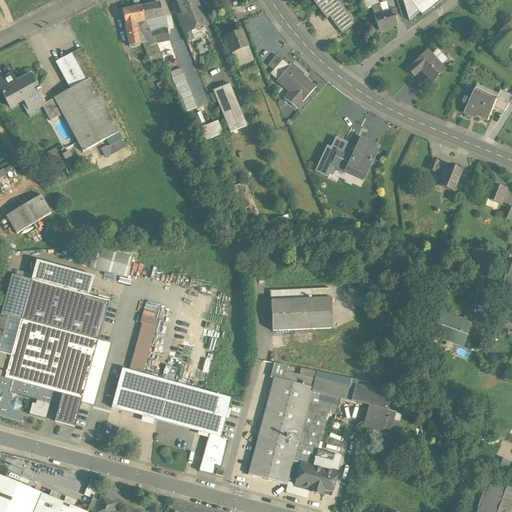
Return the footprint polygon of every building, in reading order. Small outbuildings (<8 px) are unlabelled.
[(175,0),(176,1),(170,3),(177,20),(183,18),(188,31),(189,31),(195,28),(196,30),(199,31),(202,30),(204,27),(203,25),(204,24),(199,11),(194,0),(175,0)] [(207,0),(209,4),(212,11),(222,7),(222,6),(236,0),(235,0),(207,0)] [(236,0),(222,6),(222,7),(225,13),(241,7),(240,5),(238,2),(236,1),(236,0)] [(337,0),(311,0),(326,19),(329,17),(342,7),(343,7),(337,0)] [(379,5),(377,0),(370,0),(363,2),(365,11),(372,9),(372,7),(379,5)] [(422,16),(442,0),(401,0),(409,21),(419,13),(422,16)] [(159,3),(141,7),(144,21),(162,18),(159,3)] [(372,9),(375,17),(383,14),(380,5),(379,5),(372,7),(372,9)] [(141,7),(122,10),(125,25),(135,23),(144,21),(141,7)] [(241,7),(233,10),(235,16),(245,12),(243,7),(241,7)] [(354,24),(342,7),(329,17),(341,34),(354,24)] [(383,14),(375,17),(379,31),(396,26),(393,17),(391,18),(389,12),(383,14)] [(171,16),(164,17),(167,30),(174,29),(171,16)] [(188,31),(183,18),(177,20),(184,36),(190,34),(189,31),(188,31)] [(144,21),(135,23),(139,44),(147,43),(146,39),(140,29),(146,26),(144,21)] [(135,23),(125,25),(126,30),(127,36),(129,47),(139,44),(135,23)] [(152,25),(149,24),(146,26),(152,36),(156,32),(152,25)] [(146,26),(140,29),(146,39),(152,36),(146,26)] [(511,30),(507,26),(489,47),(502,58),(511,45),(511,30)] [(167,30),(156,32),(152,36),(156,44),(169,41),(167,30)] [(241,31),(225,38),(232,54),(247,48),(241,31)] [(152,36),(146,39),(147,43),(149,46),(156,44),(152,36)] [(156,44),(149,46),(144,49),(152,67),(164,62),(156,44)] [(247,48),(232,54),(238,70),(254,63),(247,48)] [(444,70),(427,51),(407,69),(414,76),(420,70),(431,82),(444,70)] [(118,133),(89,79),(85,81),(71,54),(55,63),(70,90),(53,99),(54,99),(62,115),(82,152),(118,133)] [(276,56),(267,66),(274,71),(282,61),(276,56)] [(254,63),(238,70),(242,79),(258,72),(254,63)] [(289,67),(277,81),(290,92),(284,99),(295,109),(301,102),(302,103),(315,88),(308,83),(306,85),(297,78),(299,75),(289,67)] [(38,90),(30,75),(16,83),(11,74),(0,79),(0,91),(7,104),(21,96),(28,110),(44,102),(38,92),(40,91),(39,89),(38,90)] [(229,85),(213,91),(230,133),(246,126),(229,85)] [(497,101),(473,91),(463,113),(472,117),(473,114),(488,121),(497,101)] [(511,100),(511,96),(506,93),(499,109),(505,112),(511,100)] [(62,115),(54,99),(41,106),(50,122),(62,115)] [(327,148),(315,172),(327,177),(332,166),(331,166),(338,153),(339,153),(344,143),(336,139),(331,149),(327,148)] [(351,159),(341,154),(339,153),(338,153),(331,166),(332,166),(362,181),(364,176),(365,177),(370,167),(367,166),(369,163),(377,147),(360,139),(351,159)] [(432,160),(428,170),(434,173),(435,171),(438,165),(439,163),(432,160)] [(461,171),(445,165),(444,168),(438,165),(435,171),(442,174),(439,181),(438,181),(436,186),(442,189),(442,188),(453,193),(456,183),(461,171)] [(466,187),(456,183),(453,193),(452,194),(462,198),(466,187)] [(508,191),(494,185),(488,200),(490,201),(494,203),(494,202),(502,206),(508,191)] [(40,196),(6,217),(16,234),(51,214),(40,196)] [(133,259),(94,248),(88,268),(127,279),(133,259)] [(39,262),(33,281),(91,297),(96,276),(39,262)] [(33,281),(11,275),(1,315),(20,320),(98,341),(109,302),(91,297),(33,281)] [(336,285),(332,285),(330,289),(330,299),(331,307),(337,307),(340,304),(339,289),(336,285)] [(330,289),(310,290),(310,300),(330,299),(330,289)] [(310,290),(270,292),(270,302),(310,300),(310,290)] [(310,300),(270,302),(272,332),(315,330),(332,329),(331,307),(330,299),(310,300)] [(462,322),(442,315),(434,335),(462,345),(466,335),(459,332),(462,322)] [(144,317),(130,369),(142,373),(157,321),(144,317)] [(98,341),(20,320),(11,354),(0,351),(0,390),(3,391),(3,392),(4,392),(4,390),(10,391),(10,394),(11,394),(11,393),(17,395),(17,396),(18,396),(18,395),(24,397),(25,398),(25,397),(36,400),(36,401),(37,400),(43,402),(43,403),(49,404),(48,407),(49,407),(53,392),(62,394),(82,400),(98,341)] [(315,330),(272,332),(272,344),(315,342),(315,330)] [(110,345),(98,341),(82,400),(81,402),(93,406),(110,345)] [(288,366),(274,364),(270,378),(273,379),(273,378),(312,388),(314,380),(286,373),(288,366)] [(230,399),(122,369),(111,408),(212,435),(220,438),(230,399)] [(202,375),(199,384),(205,386),(208,378),(202,375)] [(312,388),(273,378),(273,379),(248,475),(287,485),(311,392),(312,388)] [(349,387),(315,378),(314,380),(312,388),(311,392),(345,401),(349,387)] [(389,395),(356,386),(351,402),(369,407),(364,428),(389,435),(394,413),(385,411),(389,395)] [(311,392),(287,485),(330,497),(337,473),(331,471),(335,455),(318,450),(328,414),(336,417),(341,400),(311,392)] [(17,395),(11,393),(11,394),(10,394),(12,400),(8,403),(13,412),(21,407),(17,398),(16,398),(17,396),(17,395)] [(82,400),(62,394),(54,422),(74,427),(81,402),(82,400)] [(45,420),(49,407),(48,407),(49,404),(43,403),(43,402),(37,400),(36,401),(36,404),(35,405),(32,404),(29,416),(45,420)] [(511,429),(511,427),(498,422),(493,435),(508,440),(509,439),(511,429)] [(220,438),(212,435),(210,442),(207,441),(199,472),(212,476),(215,466),(220,468),(228,440),(220,438)] [(0,511),(84,511),(0,476),(0,511)] [(498,511),(508,485),(490,478),(477,511),(498,511)] [(511,511),(511,486),(508,485),(498,511),(511,511)] [(68,501),(77,506),(79,502),(70,497),(68,501)] [(112,511),(115,504),(101,498),(95,511),(112,511)]
